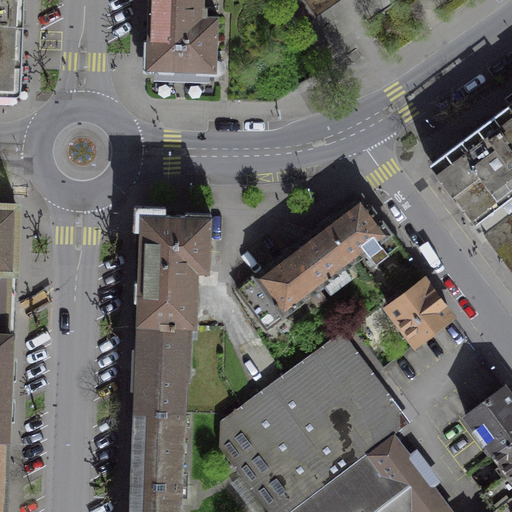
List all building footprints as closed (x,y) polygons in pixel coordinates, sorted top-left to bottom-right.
[(0,0),(0,25),(22,26),(22,0),(0,0)] [(204,0),(148,0),(146,69),(216,71),(218,16),(207,15),(207,7),(204,7),(204,0)] [(0,94),(20,96),(22,26),(0,25),(0,94)] [(489,232),(485,235),(507,266),(511,272),(511,107),(509,104),(428,165),(453,196),(455,195),(476,224),(480,220),(489,232)] [(360,195),(324,222),(354,261),(366,250),(376,263),(398,245),(360,195)] [(0,333),(7,334),(8,268),(14,268),(15,204),(0,203),(0,333)] [(140,213),(136,322),(191,324),(191,304),(197,304),(197,280),(192,280),(192,271),(208,271),(209,216),(140,213)] [(324,222),(290,248),(319,288),(354,261),(324,222)] [(319,288),(290,248),(237,288),(266,327),(319,288)] [(450,316),(424,280),(387,307),(414,342),(450,316)] [(136,322),(132,409),(185,412),(186,380),(189,380),(191,324),(136,322)] [(418,415),(350,324),(220,420),(218,446),(268,511),(289,511),(392,435),(418,415)] [(11,334),(7,334),(0,333),(0,439),(7,440),(11,334)] [(511,438),(511,397),(504,387),(466,415),(493,452),(511,438)] [(132,409),(130,482),(182,483),(185,412),(132,409)] [(428,482),(392,435),(289,511),(450,511),(433,488),(434,487),(429,481),(428,482)] [(511,495),(511,438),(493,452),(501,462),(494,467),(501,476),(482,491),(495,508),(511,495)] [(130,482),(128,511),(180,511),(182,483),(130,482)] [(511,511),(511,495),(495,508),(491,511),(490,511),(511,511)]
